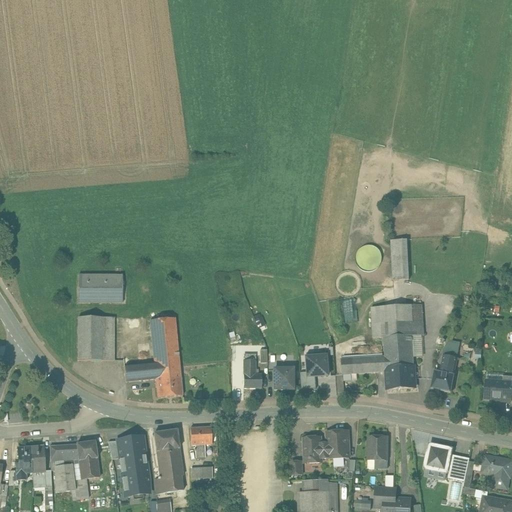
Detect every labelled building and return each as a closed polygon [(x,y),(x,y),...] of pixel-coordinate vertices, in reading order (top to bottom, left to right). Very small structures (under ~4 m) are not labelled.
[(407,240),(391,241),(392,260),(408,260),(407,240)] [(371,247),(368,246),(366,247),(363,247),(361,248),(360,249),(359,251),(357,253),(356,255),(356,256),(356,258),(355,259),(356,261),(356,262),(356,264),(357,266),(359,268),(360,269),(361,270),(362,271),(364,272),(367,272),(369,272),(372,272),(374,271),(376,270),(377,269),(379,268),(380,266),(381,264),(381,263),(381,261),(381,260),(381,259),(381,257),(381,256),(380,254),(379,252),(378,250),(376,249),(375,248),(373,247),(371,247)] [(408,260),(392,260),(393,281),(409,280),(408,260)] [(122,276),(77,276),(78,303),(122,303),(122,276)] [(344,304),(345,318),(356,317),(355,303),(344,304)] [(422,305),(371,308),(373,339),(384,338),(412,336),(410,323),(423,322),(422,305)] [(114,318),(78,318),(78,361),(115,361),(114,318)] [(175,319),(150,321),(154,364),(155,377),(180,374),(175,319)] [(410,323),(412,336),(420,336),(424,336),(423,322),(410,323)] [(384,338),(385,357),(386,368),(402,367),(400,345),(412,344),(412,336),(384,338)] [(413,361),(421,361),(420,336),(412,336),(412,344),(413,361)] [(458,345),(449,340),(443,351),(453,356),(458,345)] [(413,361),(412,344),(400,345),(402,367),(414,367),(413,361)] [(329,354),(306,355),(307,372),(301,372),(302,389),(316,388),(315,377),(330,377),(329,354)] [(382,354),(343,356),(344,360),(341,360),(342,375),(386,372),(386,368),(385,357),(383,357),(382,354)] [(443,356),(440,373),(434,372),(431,390),(451,394),(454,376),(457,359),(443,356)] [(256,361),(243,361),(243,370),(243,389),(261,389),(261,375),(256,375),(256,361)] [(413,361),(414,367),(415,367),(415,370),(422,369),(421,361),(413,361)] [(154,364),(124,367),(126,383),(155,380),(155,377),(154,364)] [(402,367),(386,368),(386,372),(387,393),(417,391),(415,370),(415,367),(414,367),(402,367)] [(294,370),(274,370),(274,390),(294,390),(294,370)] [(155,377),(155,380),(158,399),(183,397),(180,374),(155,377)] [(503,383),(486,382),(485,399),(503,400),(503,402),(511,403),(511,384),(511,377),(503,377),(503,383)] [(211,428),(190,429),(191,447),(195,446),(195,451),(194,451),(194,452),(195,452),(195,459),(206,458),(205,446),(212,445),(211,428)] [(177,431),(154,434),(156,453),(179,449),(177,431)] [(320,438),(303,439),(305,461),(311,460),(311,461),(312,461),(312,463),(318,463),(319,463),(322,463),(322,460),(328,459),(328,460),(349,459),(348,431),(327,433),(327,443),(321,444),(320,438)] [(150,496),(145,436),(112,438),(114,459),(122,459),(126,498),(150,496)] [(387,438),(368,437),(368,461),(387,461),(387,438)] [(257,462),(257,439),(230,440),(231,500),(259,500),(259,477),(264,477),(264,462),(257,462)] [(95,442),(76,445),(77,445),(79,466),(81,480),(86,480),(100,478),(95,442)] [(74,483),(72,466),(75,466),(79,466),(77,445),(55,447),(55,450),(56,468),(55,468),(55,485),(74,483)] [(451,450),(430,446),(425,469),(446,473),(447,470),(450,471),(453,458),(450,457),(451,450)] [(43,447),(31,448),(32,473),(33,489),(34,489),(34,485),(45,484),(46,484),(45,472),(43,447)] [(31,448),(18,449),(19,462),(16,462),(17,470),(16,470),(16,471),(17,471),(18,481),(27,480),(26,473),(32,473),(31,448)] [(179,449),(156,453),(160,478),(158,479),(158,480),(181,477),(183,476),(179,449)] [(468,460),(453,457),(453,458),(450,471),(449,478),(464,481),(468,462),(468,460)] [(511,466),(511,462),(485,457),(482,473),(495,475),(493,487),(507,489),(509,478),(510,478),(511,466)] [(302,462),(290,463),(290,476),(302,475),(302,462)] [(475,463),(468,462),(465,477),(472,478),(475,463)] [(87,486),(86,482),(86,480),(81,480),(79,466),(75,466),(72,466),(74,483),(75,487),(87,486)] [(206,468),(197,469),(197,480),(207,479),(206,468)] [(16,471),(10,472),(8,486),(18,486),(18,481),(17,471),(16,471)] [(181,477),(158,480),(158,479),(155,480),(156,495),(183,491),(181,477)] [(472,478),(465,477),(463,488),(465,489),(465,488),(470,489),(472,478)] [(321,494),(321,481),(305,481),(305,494),(299,494),(299,511),(336,511),(337,511),(333,511),(328,511),(328,494),(321,494)] [(75,487),(74,483),(55,485),(56,501),(62,501),(61,493),(72,492),(75,491),(75,487)] [(88,499),(87,486),(75,487),(75,491),(72,492),(73,501),(88,499)] [(465,488),(465,489),(464,495),(476,497),(477,491),(477,490),(470,489),(465,488)] [(408,511),(410,501),(394,500),(395,490),(377,489),(376,507),(385,508),(384,511),(408,511)] [(477,491),(476,497),(484,499),(484,498),(487,499),(488,493),(477,491)] [(511,503),(487,499),(484,498),(484,499),(481,511),(510,511),(511,505),(511,503)] [(171,511),(170,500),(156,502),(156,511),(171,511)] [(370,511),(371,502),(362,502),(361,511),(370,511)]
